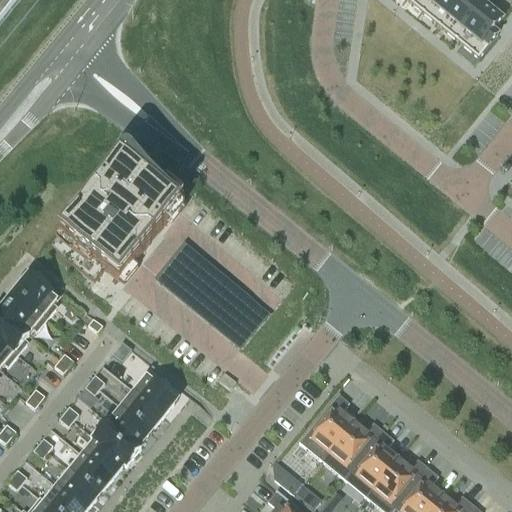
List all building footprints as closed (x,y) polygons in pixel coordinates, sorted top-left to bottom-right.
[(402,0),(419,14),(430,0),(402,0)] [(430,0),(419,14),(437,28),(460,0),(430,0)] [(475,0),(460,0),(437,28),(455,43),(484,7),(475,0)] [(484,7),(455,43),(477,61),(497,37),(492,33),(502,21),(484,7)] [(124,159),(54,245),(99,282),(109,269),(124,281),(184,207),(124,159)] [(269,316),(183,245),(152,282),(239,351),(269,316)] [(12,296),(46,324),(55,312),(52,309),(57,303),(47,294),(27,278),(12,296)] [(12,296),(0,311),(0,315),(28,339),(33,333),(36,336),(46,324),(12,296)] [(0,345),(17,359),(26,347),(23,345),(28,339),(0,315),(0,345)] [(92,322),(87,329),(96,336),(101,330),(92,322)] [(17,359),(0,345),(0,372),(4,368),(7,371),(17,359)] [(115,353),(101,370),(120,384),(133,367),(115,353)] [(58,364),(68,371),(73,365),(63,357),(58,364)] [(68,371),(58,364),(53,370),(63,377),(68,371)] [(236,385),(224,375),(217,383),(229,393),(236,385)] [(146,378),(133,394),(163,419),(176,403),(146,378)] [(94,379),(89,386),(99,393),(104,387),(94,379)] [(99,393),(89,386),(84,392),(93,400),(99,393)] [(29,399),(39,406),(44,400),(34,393),(29,399)] [(133,394),(120,410),(150,435),(163,419),(133,394)] [(298,446),(320,464),(353,424),(346,418),(344,420),(340,417),(348,407),(338,399),(339,398),(338,397),(298,446)] [(39,406),(29,399),(25,405),(34,413),(39,406)] [(108,425),(107,426),(137,451),(138,450),(150,435),(120,410),(108,425)] [(68,411),(63,417),(73,425),(78,419),(68,411)] [(73,425),(63,417),(58,423),(67,431),(73,425)] [(89,440),(93,443),(94,442),(125,467),(123,468),(125,470),(140,452),(138,450),(137,451),(107,426),(104,423),(89,440)] [(320,464),(343,483),(382,435),(372,427),(364,436),(361,433),(362,431),(353,424),(320,464)] [(1,434),(10,442),(15,436),(6,428),(1,434)] [(10,442),(1,434),(0,434),(0,443),(5,448),(10,442)] [(343,483),(365,501),(398,461),(390,455),(389,456),(385,453),(393,444),(382,435),(343,483)] [(43,442),(37,449),(47,457),(52,450),(43,442)] [(93,444),(81,458),(112,483),(123,468),(125,467),(94,442),(93,443),(93,444)] [(47,457),(37,449),(32,455),(42,463),(47,457)] [(81,458),(68,474),(99,498),(112,483),(81,458)] [(365,501),(377,511),(393,511),(427,472),(417,463),(409,473),(405,470),(406,468),(398,461),(365,501)] [(393,511),(431,511),(443,498),(435,491),(433,493),(429,490),(437,480),(427,472),(393,511)] [(17,474),(11,480),(21,488),(26,482),(17,474)] [(68,474),(55,490),(82,511),(87,511),(99,498),(68,474)] [(21,488),(11,480),(6,487),(16,495),(21,488)] [(82,511),(55,490),(43,505),(42,505),(50,511),(82,511)] [(296,511),(275,495),(274,496),(275,496),(267,506),(273,511),(296,511)] [(431,511),(469,511),(472,509),(461,500),(453,509),(449,506),(451,505),(443,498),(431,511)] [(39,502),(30,511),(50,511),(42,505),(43,505),(39,502)]
